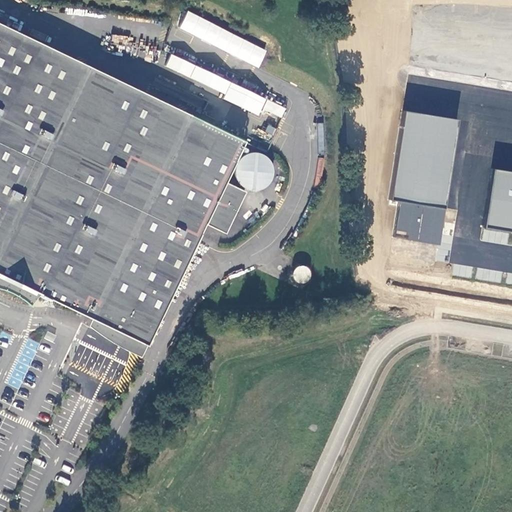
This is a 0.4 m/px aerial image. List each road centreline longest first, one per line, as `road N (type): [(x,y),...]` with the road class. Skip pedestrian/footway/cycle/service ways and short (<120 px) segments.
road 1 (unclassified): [(511,338),(437,326),(387,344),(368,368),(304,511)]
road 2 (unclassified): [(160,350),(107,447),(56,511)]
